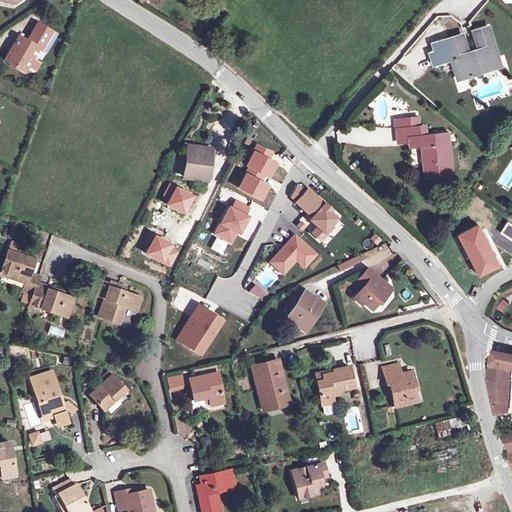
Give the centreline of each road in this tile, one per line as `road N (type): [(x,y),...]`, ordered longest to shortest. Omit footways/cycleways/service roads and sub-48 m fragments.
road 1 (tertiary): [(466,318),(421,259),(251,98),(117,0)]
road 2 (residential): [(185,511),(155,373),(156,287),(57,249)]
road 3 (residential): [(471,324),(481,405),(511,487)]
